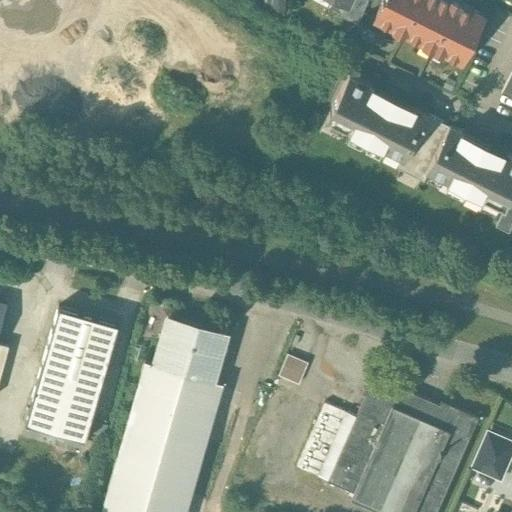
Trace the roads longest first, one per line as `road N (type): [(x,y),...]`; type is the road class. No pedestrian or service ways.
road 1 (residential): [(511,374),(323,307),(0,235)]
road 2 (residential): [(318,87),(138,0)]
road 3 (residential): [(511,127),(381,62)]
